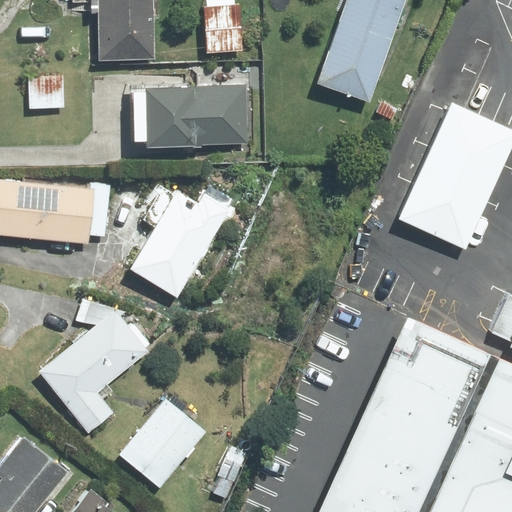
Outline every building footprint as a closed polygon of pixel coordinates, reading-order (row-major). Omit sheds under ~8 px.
[(90,0),(93,59),(147,58),(145,0),(90,0)] [(199,0),(195,0),(199,53),(236,51),(232,0),(199,0)] [(338,0),(309,83),(362,102),(398,0),(338,0)] [(24,76),(24,108),(60,107),(59,75),(24,76)] [(239,87),(134,90),(134,93),(123,93),(125,143),(133,142),(133,147),(241,143),(239,87)] [(511,133),(441,104),(389,220),(460,250),(511,133)] [(82,235),(86,190),(0,182),(0,234),(81,241),(82,235)] [(86,190),(82,235),(101,237),(105,184),(86,183),(86,190)] [(227,201),(202,186),(189,207),(168,194),(123,268),(170,296),(227,201)] [(111,309),(78,301),(72,321),(92,324),(106,312),(111,309)] [(101,385),(140,352),(106,312),(92,324),(34,373),(84,432),(107,413),(97,400),(107,392),(101,385)] [(511,316),(499,343),(511,349),(511,316)] [(511,511),(511,365),(408,317),(319,511),(511,511)] [(155,401),(112,455),(154,487),(196,433),(155,401)] [(15,437),(0,455),(0,511),(29,511),(61,472),(15,437)] [(83,488),(64,511),(89,511),(95,505),(98,500),(83,488)]
